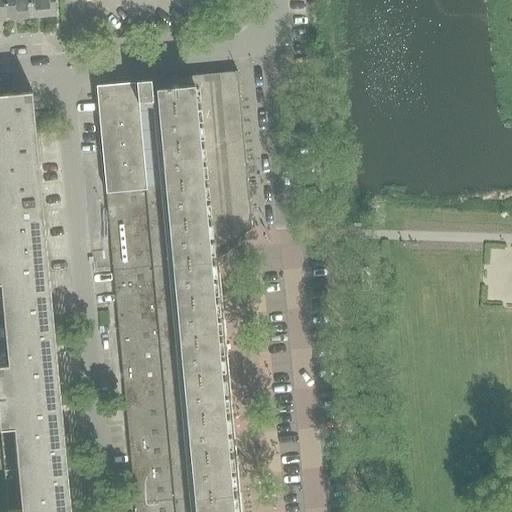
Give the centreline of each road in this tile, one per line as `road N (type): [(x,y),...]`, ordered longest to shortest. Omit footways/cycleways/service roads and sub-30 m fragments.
road 1 (residential): [(314,511),(275,65),(262,41)]
road 2 (residential): [(103,511),(61,62)]
road 3 (residential): [(61,62),(244,51),(262,41)]
